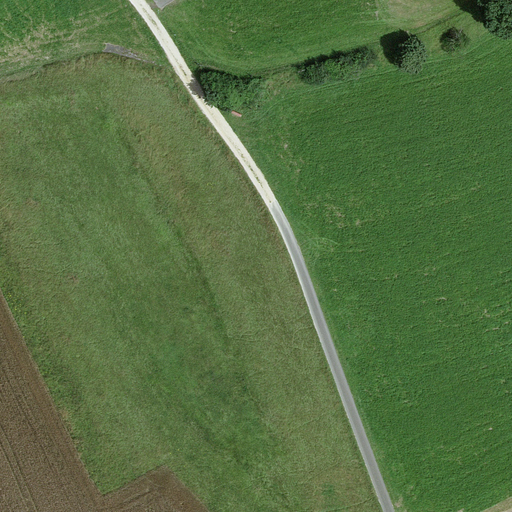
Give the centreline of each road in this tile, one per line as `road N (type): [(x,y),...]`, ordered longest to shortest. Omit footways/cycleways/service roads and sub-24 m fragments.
road 1 (unclassified): [(387,511),(276,215),(136,0)]
road 2 (track): [(0,73),(108,47),(177,64)]
